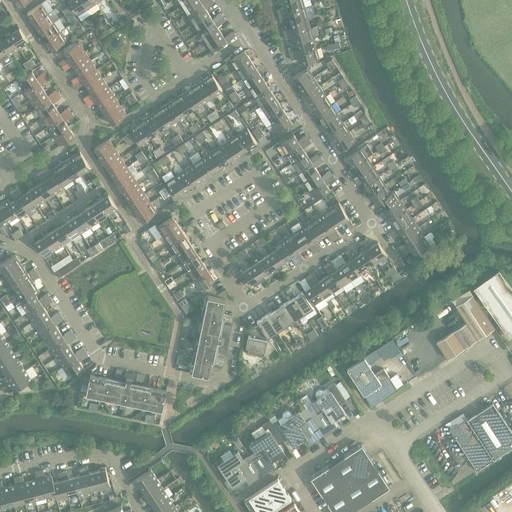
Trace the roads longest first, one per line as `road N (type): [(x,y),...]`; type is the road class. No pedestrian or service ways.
road 1 (unclassified): [(377,419),(488,348),(506,374),(396,448)]
road 2 (unclassified): [(243,306),(205,248),(276,202),(258,174),(186,221)]
road 3 (residential): [(172,373),(100,357),(32,254),(0,239)]
road 4 (unclassified): [(373,223),(252,36)]
road 5 (secondary): [(511,191),(436,76),(406,0)]
road 6 (unclassified): [(140,511),(111,458),(86,453),(0,474)]
road 7 (residential): [(243,306),(373,223)]
road 8 (unclassified): [(316,511),(289,472),(377,419)]
road 9 (unclassified): [(188,76),(159,25),(141,72),(158,98)]
road 10 (residential): [(172,373),(218,383),(231,372),(243,306)]
